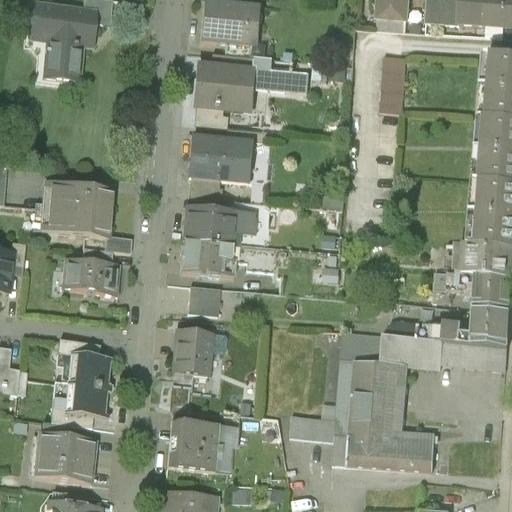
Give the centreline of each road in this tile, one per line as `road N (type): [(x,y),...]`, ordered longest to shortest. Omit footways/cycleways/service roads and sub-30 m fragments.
road 1 (residential): [(153,288),(163,175),(158,116),(175,0)]
road 2 (residential): [(133,511),(148,344)]
road 3 (residential): [(148,344),(0,329)]
